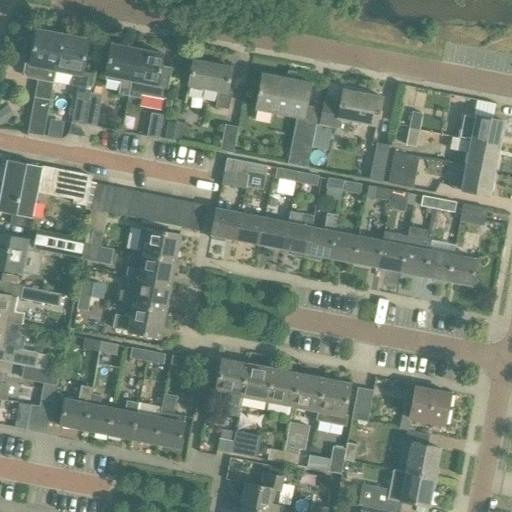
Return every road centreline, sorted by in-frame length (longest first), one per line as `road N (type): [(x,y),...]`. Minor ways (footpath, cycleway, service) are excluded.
road 1 (residential): [(511,87),(68,0)]
road 2 (residential): [(505,359),(295,319)]
road 3 (residential): [(476,511),(505,359)]
